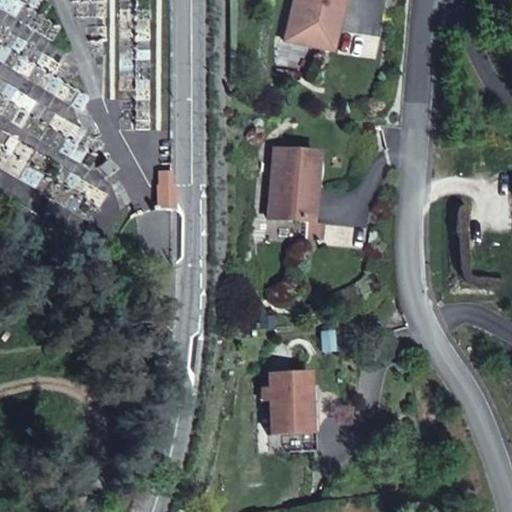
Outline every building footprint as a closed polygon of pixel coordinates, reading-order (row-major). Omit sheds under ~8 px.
[(334,34),(342,0),(294,0),(284,41),(312,47),(316,30),(334,34)] [(330,52),(334,34),(316,30),(312,47),(330,52)] [(274,148),(268,218),(310,222),(316,153),(274,148)] [(172,211),(172,188),(172,187),(167,187),(168,182),(162,182),(162,187),(156,187),(156,210),(171,211),(172,211)] [(302,370),(265,371),(265,385),(258,385),(259,399),(266,399),(266,433),(283,433),(303,433),(302,401),(310,401),(310,384),(302,384),(302,370)] [(311,450),(310,401),(302,401),(303,433),(283,433),(283,451),(311,450)]
